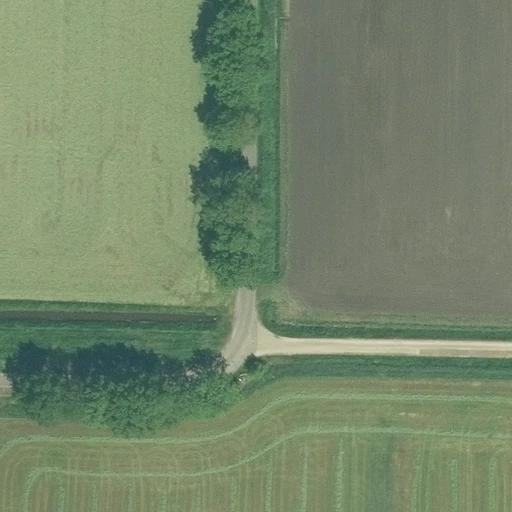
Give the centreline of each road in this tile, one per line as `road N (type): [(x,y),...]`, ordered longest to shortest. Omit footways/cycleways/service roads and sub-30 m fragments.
road 1 (unclassified): [(244,343),(249,0)]
road 2 (unclassified): [(511,347),(244,343)]
road 3 (unclassified): [(0,380),(174,384),(205,379),(244,343)]
